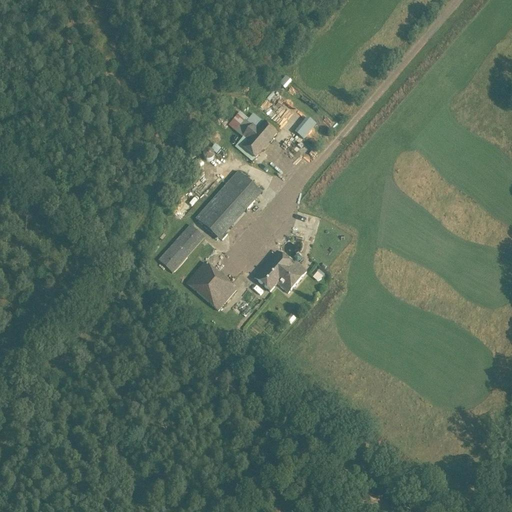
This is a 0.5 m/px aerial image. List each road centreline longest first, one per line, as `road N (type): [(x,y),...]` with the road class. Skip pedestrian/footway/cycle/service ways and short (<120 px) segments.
road 1 (unknown): [(250,511),(223,482),(283,410),(132,292),(129,230),(115,193),(141,110),(112,34),(145,0)]
road 2 (track): [(194,0),(148,198),(129,230)]
road 3 (unclassified): [(136,511),(0,377)]
